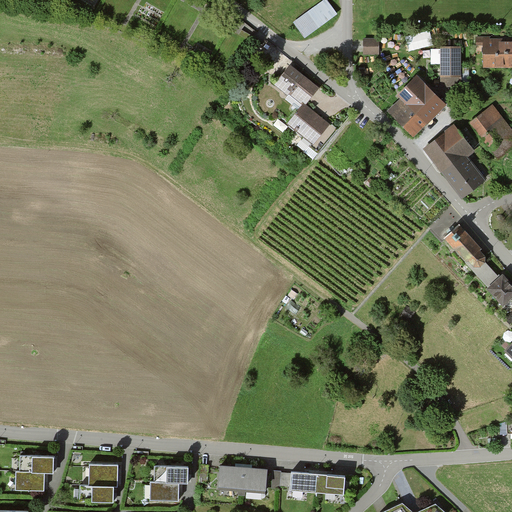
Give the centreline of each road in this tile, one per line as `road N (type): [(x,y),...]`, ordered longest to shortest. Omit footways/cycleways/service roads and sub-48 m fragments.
road 1 (track): [(467,455),(463,434),(418,368),(144,160),(119,150),(0,139)]
road 2 (residential): [(387,460),(0,430)]
road 3 (residential): [(470,216),(399,134),(352,97)]
road 4 (residential): [(511,453),(387,460)]
